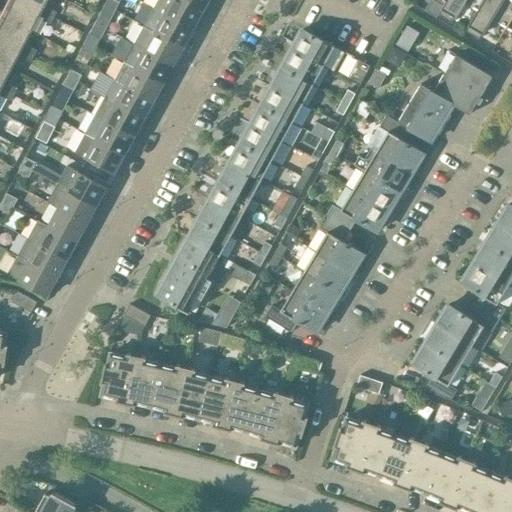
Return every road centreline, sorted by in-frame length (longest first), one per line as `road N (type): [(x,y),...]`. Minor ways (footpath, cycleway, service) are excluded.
road 1 (residential): [(4,428),(239,0)]
road 2 (residential): [(297,498),(336,375),(474,157)]
road 3 (residential): [(297,498),(162,459),(4,428)]
road 4 (residential): [(131,511),(56,474),(0,459)]
